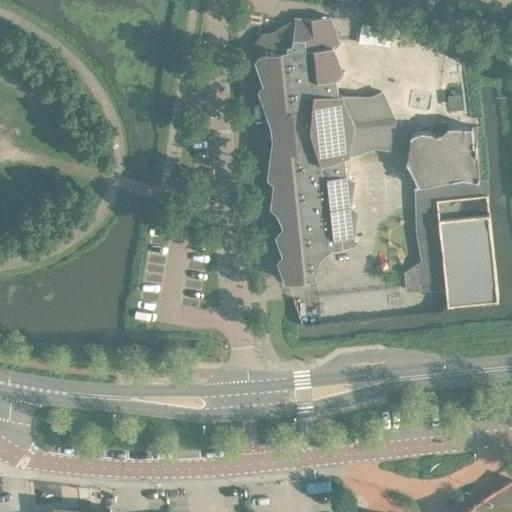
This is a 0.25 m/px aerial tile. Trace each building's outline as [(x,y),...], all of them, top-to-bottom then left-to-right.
[(332,47),(338,40),(328,17),(304,19),(295,18),(294,20),(294,31),(277,40),(271,33),(262,35),(256,44),(261,55),(257,60),(265,83),(260,90),(273,124),(274,132),(274,140),(269,176),(276,181),(274,206),(280,210),(284,223),(285,227),(277,235),(285,254),(279,260),(287,281),(313,278),(319,258),(330,247),(352,245),(351,237),(355,207),(352,179),(346,173),(344,156),(377,147),(386,149),(393,119),(380,92),(371,96),(338,94),(336,76),(340,70),(332,47)] [(391,45),(394,26),(370,22),(361,21),(358,40),(391,45)] [(461,49),(460,45),(450,46),(452,57),(462,56),(461,49)] [(435,121),(417,119),(409,124),(405,146),(416,174),(453,166),(474,168),(475,159),(469,115),(445,114),(435,121)] [(418,231),(420,247),(423,261),(406,273),(408,289),(446,286),(447,303),(498,298),(486,182),(462,177),(416,185),(418,231)] [(511,511),(511,478),(510,478),(458,511),(370,511),(367,511),(365,511),(511,511)]
